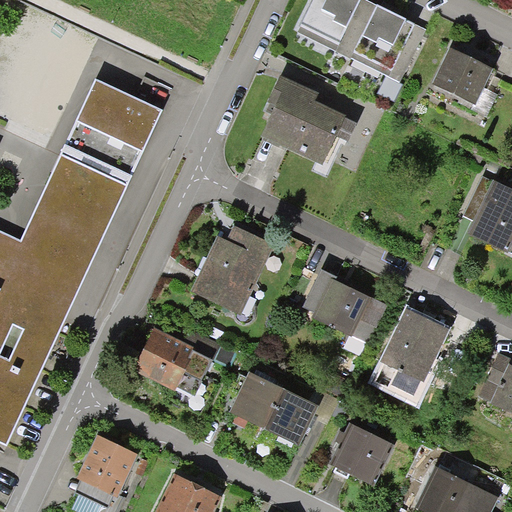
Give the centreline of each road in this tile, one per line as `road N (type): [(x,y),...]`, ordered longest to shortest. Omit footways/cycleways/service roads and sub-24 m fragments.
road 1 (residential): [(511,325),(197,172)]
road 2 (residential): [(83,398),(317,511)]
road 3 (residential): [(197,172),(83,398)]
road 4 (residential): [(272,0),(197,172)]
road 5 (residential): [(83,398),(29,511)]
